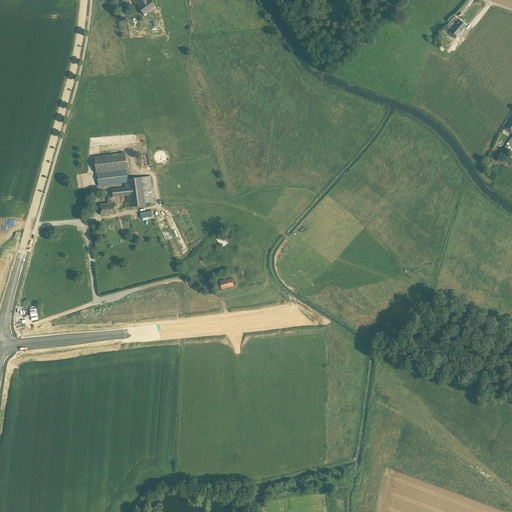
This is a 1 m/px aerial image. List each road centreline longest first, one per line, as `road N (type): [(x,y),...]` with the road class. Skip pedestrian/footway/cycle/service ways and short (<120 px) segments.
road 1 (secondary): [(0,348),(352,304),(511,240)]
road 2 (tertiary): [(0,333),(69,82),(83,0)]
